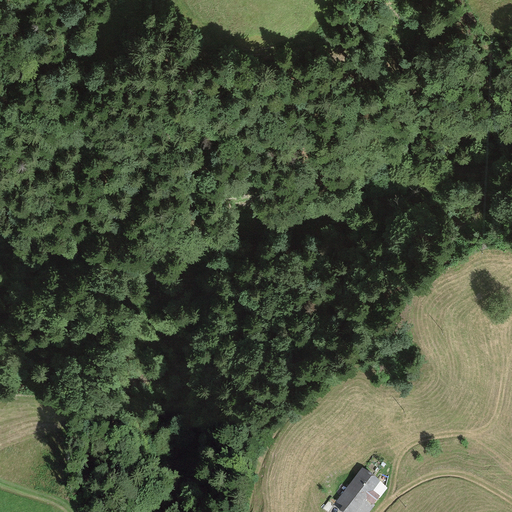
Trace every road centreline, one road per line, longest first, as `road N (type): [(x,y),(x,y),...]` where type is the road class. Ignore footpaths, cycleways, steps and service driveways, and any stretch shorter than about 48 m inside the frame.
road 1 (track): [(188,0),(220,42),(255,52),(302,37),(334,0)]
road 2 (track): [(379,511),(414,483),(450,472),(511,500)]
